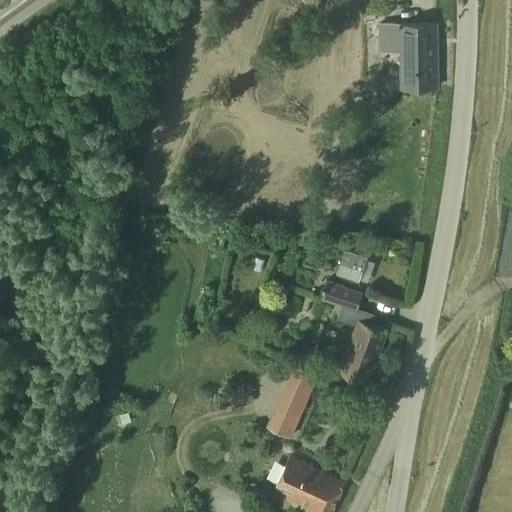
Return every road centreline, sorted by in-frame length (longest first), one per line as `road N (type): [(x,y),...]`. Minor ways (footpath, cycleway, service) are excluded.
road 1 (tertiary): [(408,400),(447,219),(467,0)]
road 2 (unclassified): [(349,511),(408,400)]
